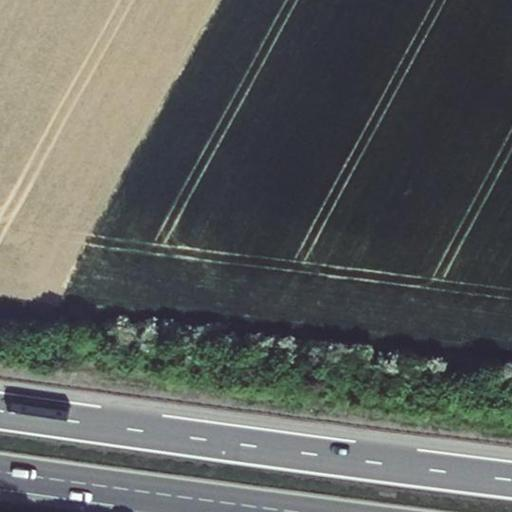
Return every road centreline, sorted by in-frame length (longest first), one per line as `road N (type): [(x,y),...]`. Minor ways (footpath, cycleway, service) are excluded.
road 1 (motorway): [(511,480),(0,412)]
road 2 (motorway): [(0,472),(292,511)]
